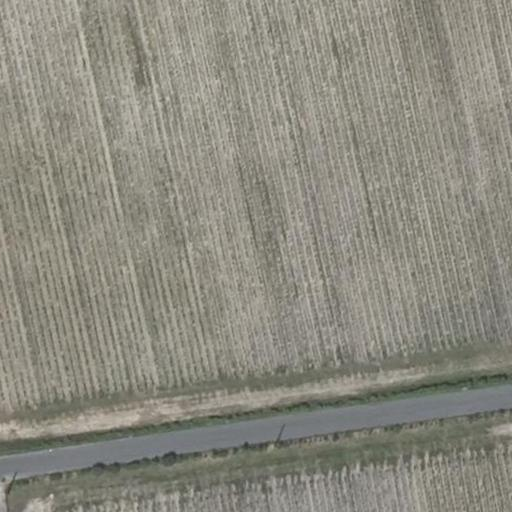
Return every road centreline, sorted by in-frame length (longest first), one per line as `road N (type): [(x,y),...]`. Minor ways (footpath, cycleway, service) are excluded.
road 1 (tertiary): [(0,472),(511,396)]
road 2 (track): [(26,511),(511,439)]
